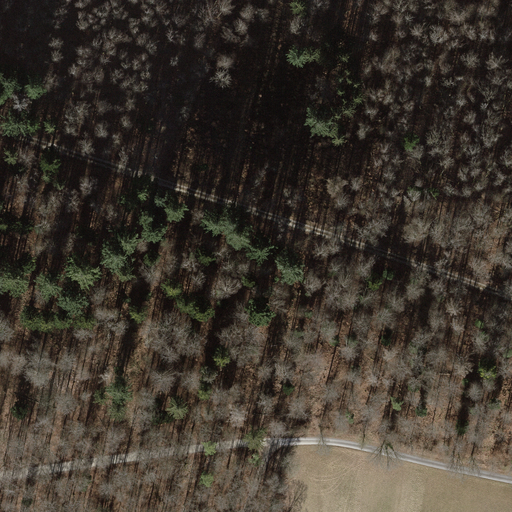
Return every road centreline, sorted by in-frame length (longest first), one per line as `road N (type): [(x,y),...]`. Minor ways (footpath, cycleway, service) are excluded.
road 1 (track): [(0,141),(511,298)]
road 2 (track): [(347,442),(273,443),(0,476)]
road 3 (unclassified): [(511,476),(347,442)]
